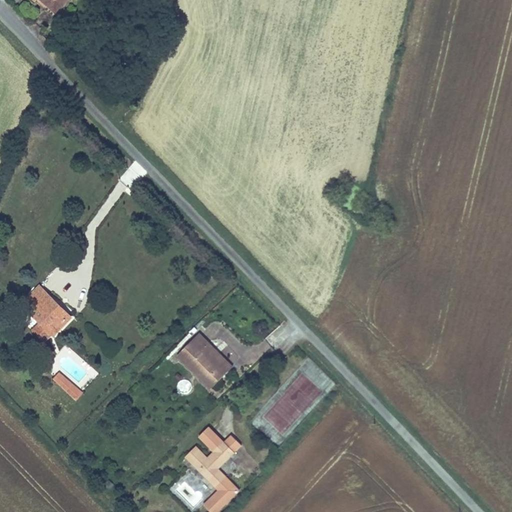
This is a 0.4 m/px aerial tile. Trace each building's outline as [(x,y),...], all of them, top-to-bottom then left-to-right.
[(41,0),(57,14),(69,0),(41,0)] [(131,189),(147,172),(136,161),(120,178),(131,189)] [(71,321),(63,314),(65,311),(60,306),(58,308),(42,292),(29,303),(36,311),(32,315),(53,338),(71,321)] [(211,387),(227,372),(205,349),(208,346),(200,337),(181,355),(211,387)] [(230,368),(208,346),(205,349),(227,372),(230,368)] [(257,413),(284,438),(336,383),(309,358),(257,413)] [(54,379),(64,389),(71,383),(61,372),(54,379)] [(75,401),(82,394),(71,383),(64,389),(75,401)] [(187,461),(202,477),(215,492),(226,482),(217,472),(234,456),(225,446),(208,462),(198,451),(187,461)] [(212,495),(215,492),(202,477),(198,480),(212,495)] [(183,479),(171,490),(190,510),(202,499),(183,479)]
